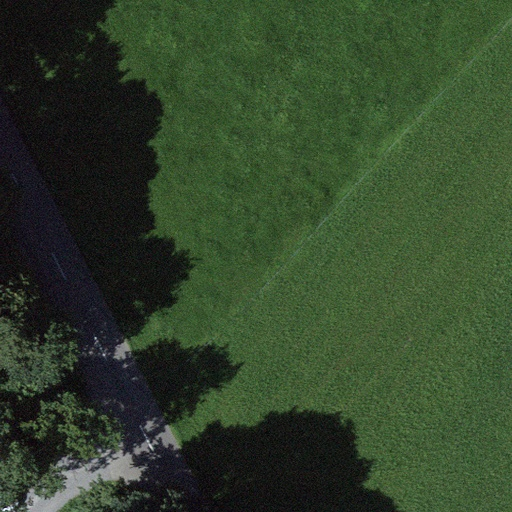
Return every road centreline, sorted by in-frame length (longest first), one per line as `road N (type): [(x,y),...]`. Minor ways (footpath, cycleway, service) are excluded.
road 1 (tertiary): [(0,167),(177,511)]
road 2 (track): [(108,379),(18,511)]
